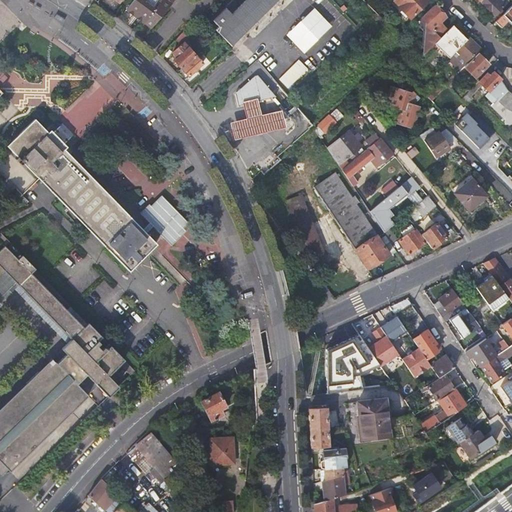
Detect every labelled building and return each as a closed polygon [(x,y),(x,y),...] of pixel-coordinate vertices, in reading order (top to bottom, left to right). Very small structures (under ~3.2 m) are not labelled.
[(133,0),(126,10),(152,28),(174,0),(133,0)] [(231,0),(212,19),(218,26),(215,29),(231,45),(250,26),(251,27),(278,0),(231,0)] [(392,0),(398,6),(397,7),(410,19),(428,1),(427,0),(392,0)] [(481,0),(480,1),(493,15),(506,2),(504,0),(481,0)] [(445,17),(434,5),(421,18),(439,36),(446,29),(439,22),(445,17)] [(511,6),(511,5),(495,21),(501,27),(508,21),(511,24),(511,6)] [(316,6),(287,33),(305,52),(333,25),(316,6)] [(197,25),(193,21),(176,40),(180,44),(197,25)] [(452,25),(431,45),(445,60),(455,50),(466,39),(452,25)] [(468,37),(466,39),(455,50),(466,61),(479,48),(468,37)] [(196,56),(184,42),(174,52),(177,57),(175,60),(182,68),(196,56)] [(206,47),(196,56),(182,68),(189,76),(203,63),(199,59),(209,51),(206,47)] [(477,53),(464,66),(474,77),(486,65),(486,62),(477,53)] [(280,77),(289,87),(310,68),(301,58),(280,77)] [(464,66),(459,61),(452,67),(457,73),(464,66)] [(446,67),(442,63),(436,69),(440,73),(446,67)] [(477,80),(476,82),(472,86),(460,98),(465,103),(470,98),(468,96),(481,84),(488,90),(499,79),(492,71),(488,75),(486,73),(478,81),(477,80)] [(274,98),(257,77),(254,78),(234,94),(237,107),(241,106),(250,104),(256,103),(274,99),(274,98)] [(511,94),(499,81),(489,91),(507,109),(511,104),(511,103),(511,94)] [(417,101),(420,98),(413,91),(412,93),(392,86),(386,104),(401,109),(396,123),(412,128),(419,105),(414,104),(415,100),(417,101)] [(250,104),(241,106),(242,107),(245,120),(229,123),(233,141),(284,128),(280,112),(260,116),(256,103),(250,104)] [(468,123),(461,129),(479,148),(496,132),(473,107),(462,117),(468,123)] [(331,112),(318,124),(326,132),(339,121),(331,112)] [(56,141),(35,120),(8,146),(25,164),(39,178),(91,232),(129,271),(146,255),(157,245),(148,236),(144,231),(77,163),(56,141)] [(437,130),(422,140),(435,157),(450,148),(448,145),(456,139),(445,127),(438,132),(437,130)] [(328,148),(341,169),(347,165),(344,161),(350,155),(352,158),(358,153),(356,151),(362,146),(349,131),(328,148)] [(380,138),(375,132),(366,140),(370,146),(380,138)] [(341,169),(352,185),(358,182),(353,174),(357,170),(360,173),(364,169),(362,167),(370,160),(376,167),(393,154),(380,138),(370,146),(347,165),(341,169)] [(352,198),(335,173),(313,187),(367,268),(376,262),(378,265),(382,262),(380,259),(388,254),(355,204),(358,202),(354,196),(352,198)] [(486,195),(472,178),(454,193),(472,213),(481,205),(481,204),(485,200),(483,198),(486,195)] [(382,189),(387,196),(398,186),(393,179),(382,189)] [(387,196),(369,210),(383,231),(397,220),(392,213),(385,219),(378,209),(385,204),(388,208),(407,193),(400,185),(398,186),(387,196)] [(322,251),(301,195),(286,201),(308,257),(322,251)] [(423,217),(436,206),(427,195),(414,206),(423,217)] [(144,231),(148,236),(153,232),(170,251),(189,234),(166,210),(158,201),(140,218),(148,227),(144,231)] [(436,223),(421,234),(432,248),(447,237),(436,223)] [(383,232),(390,243),(397,238),(390,227),(383,232)] [(410,232),(408,229),(406,231),(407,233),(399,240),(409,254),(425,242),(414,228),(410,232)] [(0,305),(1,305),(0,304),(0,277),(5,272),(70,339),(0,408),(0,475),(7,469),(9,471),(87,395),(83,390),(93,381),(108,397),(109,395),(118,386),(107,375),(119,364),(130,375),(135,370),(89,323),(88,324),(43,278),(35,269),(36,269),(10,241),(0,249),(0,305)] [(511,283),(494,258),(482,263),(511,304),(511,283)] [(321,270),(328,279),(335,273),(328,265),(321,270)] [(472,283),(486,302),(490,299),(485,292),(493,286),(490,281),(491,280),(490,277),(488,279),(484,274),(472,283)] [(443,304),(436,309),(445,322),(460,311),(465,307),(452,290),(439,299),(443,304)] [(439,299),(433,304),(436,309),(443,304),(439,299)] [(484,301),(469,312),(475,321),(476,321),(480,326),(487,321),(482,316),(484,315),(491,310),(484,301)] [(397,317),(401,323),(415,314),(411,307),(397,317)] [(469,312),(465,307),(460,311),(464,316),(452,324),(460,335),(466,331),(468,333),(479,326),(475,321),(469,312)] [(495,315),(491,310),(484,315),(486,317),(488,316),(490,318),(495,315)] [(392,340),(406,331),(401,323),(397,317),(396,316),(383,325),(392,340)] [(479,340),(488,334),(481,325),(473,332),(479,340)] [(511,343),(511,332),(509,327),(494,337),(503,349),(511,343)] [(419,350),(425,358),(433,353),(428,346),(435,342),(426,329),(412,339),(419,350)] [(353,334),(330,344),(342,370),(364,359),(353,334)] [(412,354),(419,350),(412,339),(411,337),(403,342),(412,354)] [(468,350),(479,366),(487,361),(480,349),(487,345),(489,343),(485,339),(468,350)] [(495,356),(487,345),(480,349),(487,361),(495,356)] [(443,374),(454,367),(446,354),(434,362),(433,361),(429,364),(438,377),(443,374)] [(377,360),(389,377),(395,373),(383,356),(377,360)] [(480,366),(492,382),(505,373),(494,357),(480,366)] [(438,377),(426,385),(437,400),(438,400),(454,389),(443,374),(438,377)] [(511,378),(500,387),(511,403),(511,378)] [(420,424),(425,432),(451,415),(451,414),(465,405),(454,389),(438,400),(444,409),(435,415),(434,415),(420,424)] [(227,406),(219,392),(201,402),(211,421),(223,414),(221,409),(227,406)] [(390,435),(385,399),(348,404),(354,440),(390,435)] [(326,408),(308,409),(311,446),(328,445),(328,441),(331,441),(331,436),(328,436),(326,417),(329,417),(329,412),(327,412),(326,408)] [(415,415),(419,421),(424,417),(420,411),(415,415)] [(459,443),(474,433),(468,424),(466,426),(461,418),(446,427),(457,445),(459,443)] [(181,443),(172,429),(161,437),(170,450),(181,443)] [(478,430),(474,433),(459,443),(470,459),(495,442),(490,435),(484,440),(478,430)] [(165,479),(180,466),(151,432),(136,445),(165,479)] [(234,463),(232,437),(210,438),(211,464),(234,463)] [(325,469),(325,470),(325,480),(333,478),(344,477),(347,476),(347,472),(343,473),(342,468),(346,467),(345,450),(339,450),(334,451),(323,452),(324,460),(320,462),(321,468),(325,469)] [(110,469),(101,479),(108,486),(117,476),(110,469)] [(417,502),(439,488),(429,473),(411,485),(416,491),(412,494),(417,502)] [(333,498),(345,494),(344,484),(350,484),(349,476),(347,476),(344,477),(333,478),(325,480),(323,481),(324,501),(333,498)] [(101,479),(88,495),(104,510),(106,508),(109,511),(135,511),(108,486),(101,479)] [(163,493),(168,487),(164,483),(159,489),(163,493)] [(394,495),(391,488),(368,496),(372,505),(375,503),(378,511),(392,511),(396,511),(391,496),(394,495)] [(324,501),(314,504),(314,511),(357,511),(357,504),(340,505),(332,508),(333,498),(324,501)] [(232,511),(232,501),(219,502),(219,511),(232,511)]
